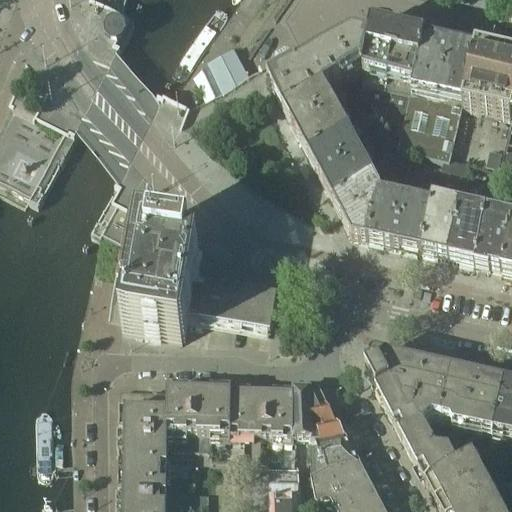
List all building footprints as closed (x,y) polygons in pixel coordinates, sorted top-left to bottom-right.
[(117,16),(110,15),(103,18),(101,25),(102,32),(107,36),(114,37),(120,33),(123,27),(121,21),(117,16)] [(368,32),(345,44),(360,73),(370,32),(368,32)] [(402,130),(411,93),(422,45),(370,32),(360,73),(359,73),(362,78),(359,90),(377,123),(402,130)] [(345,44),(315,60),(329,88),(359,73),(360,73),(345,44)] [(448,170),(463,105),(474,57),(422,45),(411,93),(402,130),(399,145),(396,158),(448,170)] [(305,52),(262,74),(267,83),(310,62),(305,52)] [(192,82),(204,105),(247,82),(232,55),(206,69),(208,74),(192,82)] [(511,124),(511,65),(474,57),(463,105),(448,170),(483,178),(499,181),(511,124)] [(315,60),(272,83),(265,86),(280,113),(321,92),(321,93),(329,88),(315,60)] [(321,92),(280,113),(292,137),(334,116),(321,93),(321,92)] [(346,139),(334,117),(334,116),(292,137),(305,160),(346,139)] [(511,124),(499,181),(511,184),(511,124)] [(346,139),(305,160),(318,184),(358,163),(346,139)] [(371,187),(359,164),(358,163),(318,184),(330,208),(371,187)] [(494,180),(478,177),(477,183),(492,187),(494,180)] [(369,249),(379,205),(379,202),(371,187),(330,208),(350,245),(369,249)] [(395,255),(405,210),(379,205),(369,249),(395,255)] [(429,216),(405,210),(395,255),(419,260),(429,216)] [(431,210),(429,216),(419,260),(447,267),(458,217),(431,210)] [(484,223),(458,217),(447,267),(472,273),(484,223)] [(510,229),(484,223),(472,273),(473,273),(473,275),(488,278),(489,277),(499,279),(510,229)] [(511,229),(510,229),(499,279),(511,281),(511,229)] [(275,301),(206,289),(210,266),(195,263),(195,262),(188,260),(190,246),(139,237),(122,338),(181,349),(182,348),(185,325),(270,338),(275,301)] [(411,422),(423,373),(375,362),(371,363),(369,366),(369,371),(370,373),(364,376),(368,384),(367,385),(381,411),(392,432),(411,422)] [(438,427),(449,379),(423,373),(411,422),(417,432),(422,433),(429,425),(438,427)] [(490,443),(502,392),(449,379),(438,427),(449,430),(451,434),(490,443)] [(511,447),(511,394),(502,392),(490,443),(511,447)] [(119,420),(119,439),(124,440),(123,449),(127,449),(127,440),(166,439),(165,458),(166,458),(211,459),(211,450),(211,444),(209,444),(210,400),(209,400),(198,400),(198,403),(188,403),(188,400),(188,395),(166,394),(166,400),(156,400),(151,399),(146,399),(119,399),(119,420)] [(209,395),(209,400),(210,400),(209,444),(211,444),(244,444),(249,444),(259,444),(272,445),(292,445),(294,445),(292,397),(272,396),(272,402),(260,401),(250,401),(250,396),(209,395)] [(311,397),(292,397),(294,445),(296,473),(312,471),(311,432),(311,397)] [(319,397),(311,397),(311,432),(335,428),(319,397)] [(448,461),(435,458),(422,433),(417,432),(411,422),(392,432),(423,490),(455,474),(448,461)] [(335,428),(311,432),(312,471),(319,470),(316,451),(344,446),(335,428)] [(118,461),(118,480),(166,481),(166,473),(166,464),(166,458),(165,458),(166,439),(127,440),(127,449),(123,449),(123,461),(118,461)] [(344,446),(316,451),(319,470),(325,469),(327,479),(359,474),(344,446)] [(470,465),(455,474),(423,490),(434,510),(481,485),(470,465)] [(312,471),(296,473),(296,475),(298,505),(298,511),(310,511),(318,511),(322,511),(331,511),(330,511),(379,511),(359,474),(327,479),(325,469),(319,470),(312,471)] [(296,475),(267,474),(268,505),(268,511),(298,511),(298,505),(296,475)] [(207,511),(208,502),(191,501),(166,501),(166,492),(166,481),(118,480),(117,502),(126,502),(126,511),(122,511),(207,511)] [(481,485),(434,510),(434,511),(475,511),(491,504),(481,485)]
